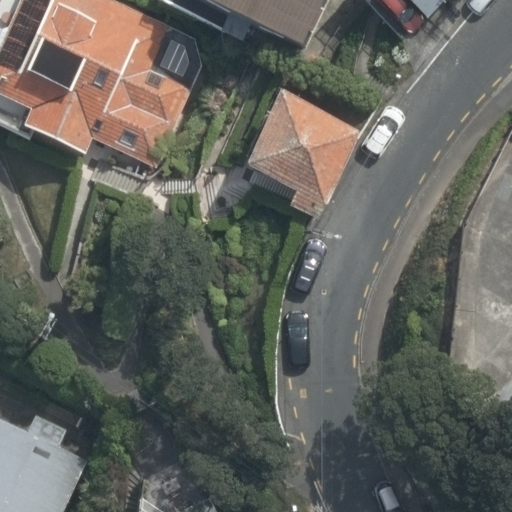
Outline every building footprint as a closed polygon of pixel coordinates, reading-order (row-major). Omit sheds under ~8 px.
[(171,30),(99,0),(0,0),(0,144),(146,207),(195,92),(152,74),(171,30)] [(353,0),(168,0),(165,7),(320,75),(353,0)] [(454,0),(397,0),(420,33),(459,5),(454,0)] [(355,127),(260,88),(225,171),(321,210),(355,127)] [(511,372),(490,400),(511,418),(511,372)] [(0,511),(64,511),(85,435),(34,422),(31,435),(0,426),(0,511)] [(193,511),(163,460),(101,495),(111,511),(193,511)]
